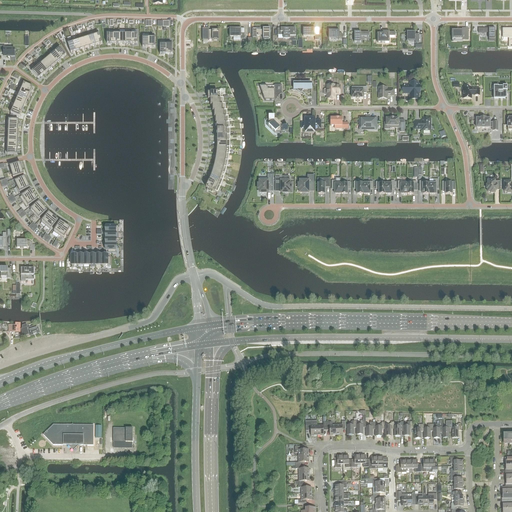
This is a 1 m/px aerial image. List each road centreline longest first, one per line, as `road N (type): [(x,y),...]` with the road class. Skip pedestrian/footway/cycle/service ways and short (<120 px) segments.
road 1 (tertiary): [(511,308),(271,306),(229,285)]
road 2 (trunk): [(511,322),(229,323)]
road 3 (trunk): [(240,340),(511,339)]
road 4 (tertiary): [(0,366),(147,322),(177,281),(193,276)]
road 5 (primary): [(199,326),(101,348),(0,384)]
road 6 (unclassified): [(0,426),(99,387),(192,371)]
road 7 (residential): [(469,205),(273,209)]
road 8 (residential): [(31,156),(48,194),(79,218),(61,258),(0,258)]
road 9 (tertiary): [(182,89),(187,22),(280,19)]
road 10 (primary): [(0,403),(151,354)]
road 11 (residential): [(182,89),(145,61),(105,56),(74,66),(46,91)]
road 12 (residential): [(446,109),(297,109)]
road 13 (tertiary): [(280,19),(427,19)]
road 14 (residential): [(323,511),(325,449),(392,451)]
road 15 (primary): [(196,385),(197,511)]
road 16 (primary): [(208,511),(208,388)]
